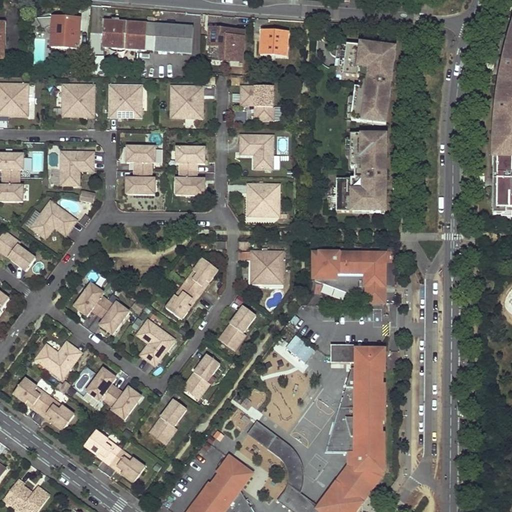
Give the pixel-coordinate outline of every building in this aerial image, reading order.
[(511,4),(511,2),(507,0),(503,11),(509,13),(511,4)] [(37,21),(45,32),(48,30),(51,28),(54,28),(53,42),(53,49),(80,50),(82,20),(55,19),(51,12),(37,21)] [(107,22),(105,49),(194,56),(195,29),(107,22)] [(233,34),(211,32),(210,39),(232,40),(233,34)] [(507,213),(511,213),(511,32),(504,65),(498,102),(501,103),(500,109),(497,108),(495,127),(498,127),(498,170),(494,170),(494,218),(507,218),(507,213)] [(289,34),(262,33),(261,56),(287,57),(289,34)] [(232,40),(210,39),(209,49),(210,50),(210,57),(244,60),(246,35),(233,34),(232,40)] [(353,121),(387,126),(389,101),(391,79),(388,79),(389,72),(391,73),(396,51),(348,45),(347,52),(345,69),(344,76),(363,78),(361,90),(357,89),(356,100),(354,117),(353,121)] [(492,70),(486,68),(484,80),(490,81),(492,70)] [(27,85),(0,84),(0,116),(5,117),(5,110),(9,110),(9,117),(29,117),(29,106),(26,106),(27,85)] [(63,107),(63,118),(83,118),(83,112),(87,112),(87,118),(95,118),(96,86),(66,86),(66,107),(63,107)] [(111,86),(110,118),(119,119),(119,112),(122,112),(122,119),(143,119),(143,108),(140,108),(141,87),(111,86)] [(172,87),(172,117),(193,117),(193,120),(204,120),(204,100),(197,100),(198,96),(204,96),(204,88),(172,87)] [(274,88),(245,87),(245,95),(242,95),(242,104),(256,104),(256,107),(255,121),(274,122),(274,88)] [(234,111),(234,123),(247,123),(247,111),(234,111)] [(241,144),(241,152),(255,153),(255,156),(255,170),(273,170),(273,137),(244,136),(244,144),(241,144)] [(338,213),(386,214),(386,190),(383,190),(383,184),(386,184),(387,137),(353,137),(352,158),(352,169),(357,169),(357,181),(338,180),(338,189),(338,206),(338,213)] [(135,164),(135,172),(152,172),(153,164),(153,157),(156,157),(156,148),(135,148),(135,155),(128,155),(127,164),(135,164)] [(181,165),(180,172),(198,173),(198,165),(206,165),(206,156),(198,156),(198,149),(177,149),(177,158),(181,158),(181,165)] [(63,153),(63,187),(81,187),(81,172),(81,169),(94,169),(95,169),(95,161),(92,161),(92,154),(92,153),(63,153)] [(3,179),(21,179),(21,171),(21,165),(24,165),(25,155),(3,155),(3,163),(0,162),(0,171),(3,171),(3,179)] [(152,172),(135,172),(135,179),(127,179),(127,188),(134,188),(134,195),(156,196),(156,187),(152,186),(152,180),(152,172)] [(198,173),(180,172),(180,180),(180,187),(177,187),(177,196),(198,196),(198,189),(205,189),(205,181),(198,180),(198,173)] [(21,179),(3,179),(3,187),(0,186),(0,195),(3,195),(2,203),(24,203),(24,194),(20,194),(21,187),(21,179)] [(281,185),(249,185),(249,193),(255,193),(255,197),(248,197),(248,217),(259,217),(259,215),(280,215),(281,185)] [(83,190),(80,201),(94,204),(96,194),(83,190)] [(52,203),(32,230),(47,241),(56,228),(57,226),(68,234),(69,235),(74,228),(73,228),(71,226),(76,220),(52,203)] [(57,226),(56,228),(67,237),(68,234),(57,226)] [(0,240),(0,252),(13,261),(14,259),(0,249),(10,236),(6,233),(0,240)] [(10,236),(0,249),(14,259),(13,261),(27,272),(37,260),(19,247),(21,244),(10,236)] [(284,253),(252,252),(252,261),(259,261),(259,265),(252,264),(252,285),(263,285),(263,282),(284,283),(284,253)] [(351,256),(351,254),(321,253),(321,255),(320,255),(319,256),(318,257),(317,258),(317,259),(317,260),(315,260),(314,278),(316,278),(316,281),(321,283),(321,278),(334,278),(334,286),(347,291),(347,293),(347,294),(347,295),(347,296),(348,297),(349,298),(350,298),(351,299),(352,299),(353,298),(354,298),(355,297),(356,296),(364,299),(366,299),(366,302),(385,302),(385,294),(385,293),(385,292),(384,291),(383,291),(382,291),(381,291),(381,285),(385,285),(385,260),(383,260),(383,259),(383,258),(382,257),(381,256),(379,256),(379,254),(362,254),(362,256),(351,256)] [(190,278),(185,285),(198,294),(207,282),(210,284),(219,272),(203,260),(194,272),(198,275),(194,281),(190,278)] [(194,272),(190,278),(194,281),(198,275),(194,272)] [(321,283),(347,293),(347,291),(334,286),(334,278),(321,278),(321,283)] [(207,282),(198,294),(201,296),(210,284),(207,282)] [(92,285),(80,302),(85,306),(81,312),(88,317),(93,311),(99,316),(109,302),(103,297),(97,293),(99,290),(92,285)] [(198,294),(185,285),(180,291),(184,294),(180,300),(176,297),(167,309),(182,321),(192,309),(189,306),(198,294)] [(325,286),(323,292),(342,299),(344,293),(325,286)] [(180,291),(176,297),(180,300),(184,294),(180,291)] [(0,314),(10,300),(0,292),(0,314)] [(198,294),(189,306),(192,309),(201,296),(198,294)] [(80,302),(75,308),(81,312),(85,306),(80,302)] [(109,302),(99,316),(105,320),(100,327),(107,332),(112,326),(118,330),(130,313),(123,308),(121,310),(115,306),(109,302)] [(257,317),(244,308),(233,322),(236,324),(225,338),(239,348),(247,337),(244,334),(257,317)] [(148,322),(137,336),(150,345),(152,347),(143,358),(150,363),(152,361),(157,365),(158,365),(175,342),(148,322)] [(233,322),(220,340),(236,352),(239,348),(225,338),(236,324),(233,322)] [(113,336),(118,330),(112,326),(107,332),(113,336)] [(296,335),(285,348),(305,364),(316,351),(296,335)] [(70,345),(68,343),(59,354),(62,356),(70,345)] [(47,345),(37,360),(64,380),(81,356),(75,352),(77,350),(70,345),(62,356),(59,354),(47,345)] [(150,345),(141,356),(143,358),(152,347),(150,345)] [(384,352),(358,351),(358,346),(332,346),(332,364),(351,364),(351,371),(352,371),(344,399),(345,399),(328,452),(350,453),(351,457),(351,458),(352,459),(352,460),(353,460),(354,461),(355,461),(356,461),(357,461),(358,461),(358,472),(344,490),(342,489),(341,488),(340,488),(340,487),(339,487),(338,487),(337,487),(336,488),(335,488),(334,489),(326,500),(342,511),(344,511),(345,511),(352,511),(353,511),(354,511),(354,510),(356,511),(362,504),(362,503),(359,501),(362,497),(363,498),(364,498),(365,498),(366,497),(367,496),(378,482),(376,481),(377,480),(377,479),(378,477),(379,475),(379,474),(379,472),(381,472),(383,472),(384,434),(383,434),(383,424),(384,424),(384,385),(383,385),(383,375),(384,375),(384,352)] [(208,356),(197,371),(199,372),(189,386),(203,396),(211,385),(208,383),(221,365),(208,356)] [(104,370),(100,376),(106,380),(110,374),(104,370)] [(197,371),(184,389),(200,400),(203,396),(189,386),(199,372),(197,371)] [(100,376),(87,393),(95,398),(97,395),(102,399),(108,404),(119,390),(113,386),(117,379),(110,374),(106,380),(100,376)] [(26,380),(14,395),(27,404),(29,402),(41,411),(51,398),(44,393),(41,397),(35,393),(38,389),(26,380)] [(119,390),(108,404),(115,409),(120,413),(118,416),(125,421),(138,404),(132,400),(136,394),(130,388),(125,395),(119,390)] [(38,389),(35,393),(41,397),(44,393),(38,389)] [(136,394),(132,400),(138,404),(142,398),(136,394)] [(51,398),(41,411),(54,420),(52,423),(64,432),(75,416),(63,407),(60,411),(55,407),(57,403),(51,398)] [(187,411),(175,401),(164,416),(166,417),(156,431),(170,441),(177,430),(175,428),(187,411)] [(29,402),(27,404),(39,414),(41,411),(29,402)] [(63,407),(57,403),(55,407),(60,411),(63,407)] [(41,411),(39,414),(52,423),(54,420),(41,411)] [(164,416),(151,434),(166,445),(170,441),(156,431),(166,417),(164,416)] [(258,422),(248,435),(268,450),(277,437),(258,422)] [(97,432),(86,448),(98,457),(100,454),(112,463),(122,450),(115,445),(112,449),(107,445),(109,441),(97,432)] [(268,450),(280,459),(283,462),(285,465),(287,468),(288,471),(289,474),(289,477),(289,481),(288,484),(288,487),(286,490),(285,493),(283,495),(289,499),(296,490),(302,494),(303,492),(304,489),(304,485),(305,482),(305,479),(305,475),(305,472),(304,468),(303,465),(302,462),(300,459),(298,456),(296,453),(294,450),(292,448),(289,446),(288,445),(277,437),(268,450)] [(115,445),(109,441),(107,445),(112,449),(115,445)] [(122,450),(112,463),(124,472),(122,475),(135,484),(146,469),(134,460),(131,463),(126,459),(128,455),(122,450)] [(100,454),(98,457),(110,466),(112,463),(100,454)] [(134,460),(128,455),(126,459),(131,463),(134,460)] [(341,488),(342,489),(344,490),(358,472),(358,461),(357,461),(356,461),(355,461),(354,461),(353,460),(352,460),(352,459),(351,458),(351,457),(351,467),(334,489),(335,488),(336,488),(337,487),(338,487),(339,487),(340,487),(340,488),(341,488)] [(231,459),(219,475),(240,490),(241,490),(252,475),(231,459)] [(112,463),(110,466),(122,475),(124,472),(112,463)] [(252,511),(247,502),(240,490),(241,490),(240,490),(219,475),(218,475),(219,476),(213,485),(211,484),(191,511),(252,511)] [(20,482),(19,481),(7,497),(8,498),(14,501),(14,508),(20,511),(39,511),(51,497),(39,488),(34,495),(32,497),(29,495),(28,491),(24,488),(26,486),(20,482)] [(325,511),(320,508),(318,511),(316,509),(316,508),(316,507),(316,506),(316,505),(302,494),(296,490),(289,499),(291,500),(290,501),(290,502),(289,503),(289,504),(289,505),(289,506),(290,507),(291,508),(291,509),(292,510),(291,511),(292,511),(325,511)] [(283,495),(278,502),(284,506),(289,499),(283,495)] [(7,497),(5,500),(14,508),(14,501),(8,498),(7,497)] [(342,511),(326,500),(323,504),(320,508),(325,511),(342,511)]
